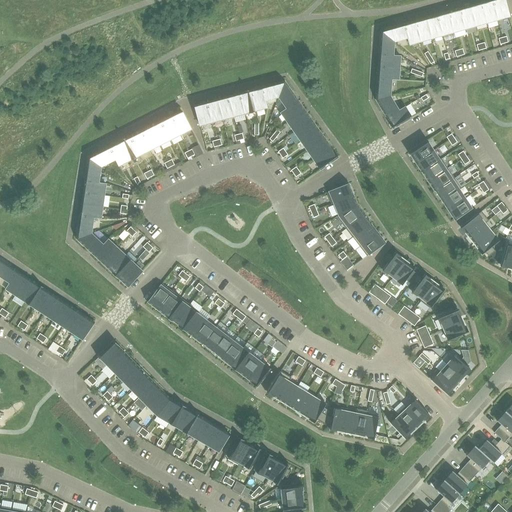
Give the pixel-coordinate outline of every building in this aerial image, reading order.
[(497,19),(491,0),(490,0),(481,3),(486,23),(497,19)] [(491,0),(497,19),(509,16),(504,0),(491,0)] [(486,23),(481,3),(470,6),(475,26),(486,23)] [(475,26),(470,6),(459,9),(464,29),(475,26)] [(464,29),(459,9),(448,12),(453,32),(464,29)] [(453,32),(448,12),(437,15),(442,35),(453,32)] [(442,35),(437,15),(426,18),(431,38),(442,35)] [(431,38),(426,18),(415,21),(420,41),(431,38)] [(420,41),(415,21),(404,24),(410,44),(420,41)] [(410,44),(404,24),(381,31),(394,41),(407,37),(409,44),(410,44)] [(394,41),(381,31),(379,55),(400,56),(393,55),(394,41)] [(400,56),(379,55),(378,66),(399,67),(400,56)] [(399,67),(378,66),(378,77),(398,79),(399,67)] [(398,79),(378,77),(376,99),(390,96),(391,79),(398,79)] [(278,97),(284,81),(261,87),(266,107),(267,107),(265,100),(278,97)] [(281,113),(298,101),(284,81),(278,97),(286,108),(280,112),(281,113)] [(250,90),(255,110),(266,107),(261,87),(250,90)] [(255,110),(250,90),(239,93),(244,113),(255,110)] [(244,113),(239,93),(228,96),(233,116),(244,113)] [(233,116),(228,96),(217,99),(222,119),(233,116)] [(390,96),(376,99),(387,117),(405,107),(404,106),(398,110),(390,96)] [(222,119),(217,99),(206,102),(211,122),(222,119)] [(287,122),(304,110),(298,101),(281,113),(287,122)] [(200,125),(211,122),(206,102),(194,105),(200,125)] [(405,107),(387,117),(393,128),(411,117),(405,107)] [(294,131),(311,119),(304,110),(287,122),(294,131)] [(170,116),(180,134),(190,129),(181,111),(170,116)] [(180,134),(170,116),(160,121),(170,139),(180,134)] [(300,141),(317,129),(311,119),(294,131),(300,141)] [(170,139),(160,121),(150,126),(159,145),(170,139)] [(159,145),(150,126),(140,131),(149,150),(159,145)] [(307,150),(324,138),(317,129),(300,141),(307,150)] [(149,150),(140,131),(130,136),(139,155),(149,150)] [(129,160),(139,155),(130,136),(120,142),(129,160)] [(453,137),(448,140),(452,145),(457,142),(454,138),(453,137)] [(313,159),(330,147),(324,138),(307,150),(313,159)] [(409,152),(416,162),(433,150),(427,141),(409,152)] [(120,142),(110,147),(119,165),(129,160),(120,142)] [(119,165),(110,147),(88,157),(101,166),(115,159),(119,165)] [(330,147),(313,159),(320,169),(337,157),(330,147)] [(416,162),(422,171),(439,160),(433,150),(416,162)] [(458,154),(461,159),(466,156),(463,151),(458,154)] [(466,156),(461,159),(464,164),(469,161),(466,156)] [(85,181),(105,184),(105,183),(98,182),(101,166),(88,158),(85,181)] [(439,160),(422,171),(428,181),(447,168),(441,158),(439,160)] [(447,168),(428,181),(435,190),(454,178),(447,168)] [(454,178),(435,190),(441,200),(460,187),(454,178)] [(105,184),(85,181),(83,192),(104,195),(105,184)] [(348,184),(327,193),(331,203),(352,195),(348,184)] [(485,184),(480,187),(483,193),(488,190),(486,185),(485,184)] [(460,187),(441,200),(447,209),(464,198),(458,189),(460,187)] [(104,195),(83,192),(82,204),(102,206),(104,195)] [(357,205),(352,195),(331,203),(331,204),(333,203),(339,215),(336,216),(337,217),(357,205)] [(464,198),(447,209),(454,219),(471,208),(464,198)] [(501,202),(496,206),(500,210),(505,207),(501,202)] [(102,206),(82,204),(80,215),(101,218),(102,206)] [(364,214),(357,205),(337,217),(345,228),(364,214)] [(481,211),(461,227),(468,236),(488,220),(481,211)] [(371,223),(364,214),(345,228),(352,237),(371,223)] [(101,218),(80,215),(77,238),(91,233),(93,217),(100,218),(101,218)] [(488,220),(468,236),(475,244),(491,232),(485,224),(488,221),(488,220)] [(352,237),(347,241),(354,250),(359,246),(377,232),(371,223),(352,237)] [(325,243),(332,238),(339,233),(335,228),(322,239),(325,243)] [(360,247),(355,250),(362,258),(366,255),(366,256),(385,242),(385,241),(377,232),(359,246),(360,247)] [(491,232),(475,244),(482,253),(484,251),(488,256),(495,251),(491,246),(498,240),(491,232)] [(91,233),(77,238),(94,254),(108,239),(103,244),(91,233)] [(337,244),(332,238),(325,243),(330,249),(337,244)] [(108,239),(94,254),(102,262),(116,247),(108,239)] [(511,244),(507,243),(501,266),(511,269),(511,266),(511,244)] [(116,247),(102,262),(111,270),(125,255),(116,247)] [(346,256),(343,251),(338,255),(342,260),(346,256)] [(388,252),(383,259),(388,263),(383,270),(392,277),(405,260),(395,253),(393,256),(388,252)] [(125,255),(111,270),(119,278),(133,263),(125,255)] [(342,260),(345,264),(350,261),(346,256),(342,260)] [(17,272),(0,260),(0,276),(9,282),(5,288),(6,289),(17,272)] [(405,260),(392,277),(402,284),(405,279),(410,283),(412,281),(417,274),(412,270),(414,267),(405,260)] [(142,271),(133,263),(119,278),(128,286),(142,271)] [(17,272),(6,289),(15,295),(27,278),(17,272)] [(190,277),(185,273),(181,278),(186,281),(190,277)] [(420,301),(434,282),(425,275),(422,278),(417,274),(412,281),(417,285),(412,292),(421,298),(420,300),(420,301)] [(36,284),(27,278),(15,295),(25,301),(36,284)] [(444,289),(434,282),(420,301),(430,308),(444,289)] [(148,302),(157,309),(171,290),(162,283),(148,302)] [(198,283),(195,288),(199,292),(203,287),(198,283)] [(36,284),(25,301),(34,308),(46,290),(36,284)] [(213,291),(208,287),(204,293),(209,297),(213,291)] [(55,297),(46,290),(34,308),(44,314),(55,297)] [(180,297),(171,290),(157,309),(166,316),(180,297)] [(55,297),(44,314),(53,320),(65,303),(55,297)] [(190,304),(180,297),(166,316),(175,323),(190,304)] [(74,309),(65,303),(53,320),(63,326),(74,309)] [(199,311),(190,304),(175,323),(184,330),(197,313),(199,311)] [(74,309),(63,326),(72,333),(84,315),(74,309)] [(232,313),(237,317),(241,312),(236,309),(232,313)] [(443,329),(462,320),(458,309),(438,318),(443,329)] [(245,316),(241,312),(237,317),(242,321),(245,316)] [(185,330),(194,337),(206,320),(197,313),(185,330)] [(94,322),(84,315),(72,333),(82,339),(94,322)] [(250,319),(249,319),(246,324),(244,326),(248,328),(253,322),(250,319)] [(206,320),(194,337),(203,344),(215,327),(206,320)] [(462,320),(443,329),(448,340),(467,331),(462,320)] [(203,344),(212,350),(224,334),(215,327),(203,344)] [(257,328),(254,333),(258,337),(262,332),(257,328)] [(224,334),(212,350),(221,357),(233,341),(224,334)] [(233,341),(221,357),(230,364),(242,348),(241,347),(245,342),(237,336),(233,341)] [(98,356),(107,365),(121,350),(113,342),(98,356)] [(242,348),(230,364),(239,371),(251,355),(242,348)] [(129,358),(121,350),(107,365),(115,373),(129,358)] [(460,361),(466,366),(471,361),(468,351),(461,350),(463,357),(460,361)] [(239,371),(248,378),(260,362),(251,355),(239,371)] [(447,364),(462,378),(470,369),(454,355),(447,364)] [(115,373),(123,381),(137,366),(129,358),(115,373)] [(270,369),(260,362),(248,378),(257,386),(270,369)] [(455,386),(462,378),(447,364),(440,372),(437,368),(436,369),(455,386)] [(145,375),(137,366),(123,381),(131,389),(145,375)] [(436,369),(429,377),(448,394),(455,386),(436,369)] [(290,377),(281,371),(267,393),(277,398),(290,377)] [(131,389),(139,397),(154,383),(145,375),(131,389)] [(291,377),(290,377),(277,398),(286,404),(297,387),(288,381),(291,377)] [(345,385),(338,381),(335,386),(342,390),(345,385)] [(162,391),(154,383),(139,397),(147,405),(162,391)] [(297,387),(286,404),(295,410),(306,392),(297,387)] [(147,405),(157,415),(169,399),(162,391),(147,405)] [(306,392),(295,410),(305,416),(315,398),(306,392)] [(315,398),(305,416),(314,421),(316,419),(323,423),(327,415),(321,411),(325,404),(315,398)] [(179,405),(169,399),(157,415),(169,422),(179,405)] [(405,406),(421,423),(429,415),(415,400),(407,407),(405,406)] [(169,422),(179,428),(189,410),(179,405),(169,422)] [(333,416),(327,415),(323,423),(331,425),(330,429),(341,431),(346,409),(335,406),(333,416)] [(421,423),(405,406),(397,413),(413,430),(421,423)] [(346,409),(341,431),(352,434),(357,408),(356,408),(356,413),(346,411),(346,409)] [(352,434),(362,436),(368,411),(357,408),(352,434)] [(199,416),(189,410),(179,428),(189,434),(199,416)] [(368,411),(362,436),(374,438),(378,415),(368,413),(368,411)] [(501,424),(494,432),(501,439),(505,442),(511,433),(511,417),(505,411),(496,420),(501,424)] [(405,438),(413,430),(397,413),(389,421),(405,438)] [(209,422),(199,416),(189,434),(198,440),(209,422)] [(219,428),(209,422),(198,440),(208,445),(219,428)] [(229,434),(219,428),(208,445),(218,451),(229,434)] [(228,459),(238,465),(249,444),(234,437),(225,455),(229,457),(228,459)] [(474,445),(493,462),(501,453),(505,456),(511,448),(505,442),(501,439),(498,443),(494,439),(490,443),(486,439),(478,448),(474,445)] [(259,450),(249,444),(238,465),(239,465),(240,463),(250,468),(254,460),(257,461),(253,470),(262,455),(258,453),(259,450)] [(470,459),(463,467),(474,476),(481,468),(489,459),(492,463),(493,462),(474,445),(466,455),(470,459)] [(262,455),(253,470),(268,478),(278,460),(266,454),(265,456),(262,455)] [(278,460),(268,478),(278,484),(283,475),(287,477),(291,470),(287,468),(288,465),(278,460)] [(452,471),(443,480),(459,493),(467,484),(474,476),(463,467),(456,474),(452,471)] [(222,481),(228,484),(231,479),(225,476),(222,481)] [(281,487),(282,499),(303,496),(301,485),(298,485),(298,480),(289,481),(290,486),(281,487)] [(443,480),(435,489),(443,496),(436,504),(444,511),(448,511),(451,509),(447,506),(450,503),(459,493),(443,480)] [(257,485),(253,489),(256,492),(258,494),(262,489),(257,485)] [(303,496),(282,499),(283,511),(301,511),(301,509),(304,508),(303,496)]
